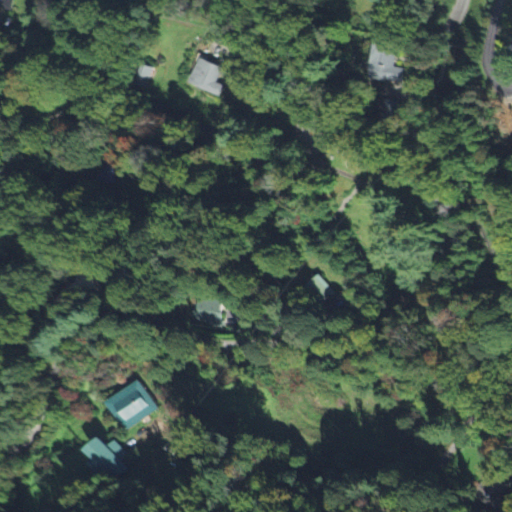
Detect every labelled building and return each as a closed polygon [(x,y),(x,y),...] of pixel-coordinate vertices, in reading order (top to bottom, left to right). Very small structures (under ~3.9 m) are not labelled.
[(0,0),(0,16),(2,9),(12,11),(13,0),(0,0)] [(372,80),(404,84),(406,70),(399,69),(402,43),(377,40),(372,80)] [(224,69),(202,59),(191,84),(221,98),(226,87),(218,84),(224,69)] [(391,104),(391,112),(387,112),(387,121),(398,121),(398,104),(391,104)] [(160,414),(146,383),(109,400),(123,431),(160,414)] [(116,442),(110,448),(102,439),(87,452),(94,460),(87,466),(107,487),(128,468),(122,462),(128,456),(116,442)]
